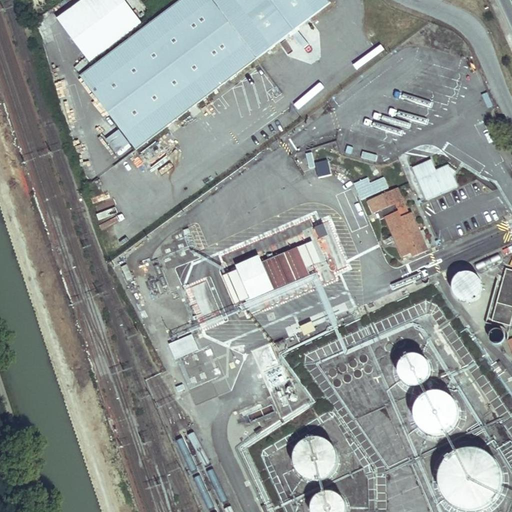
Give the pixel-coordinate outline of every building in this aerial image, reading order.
[(123,0),(82,0),(59,17),(95,65),(76,79),(133,154),(329,7),(323,0),(180,0),(144,27),(123,0)] [(150,162),(163,156),(158,147),(145,153),(150,162)] [(431,162),(414,170),(427,199),(457,186),(452,176),(455,172),(448,167),(436,172),(431,162)] [(368,178),(353,183),(359,200),(389,189),(384,177),(370,182),(368,178)] [(428,251),(412,213),(402,217),(396,204),(403,201),(397,188),(368,201),(374,214),(377,212),(381,220),(386,218),(394,236),(396,240),(403,257),(412,253),(414,257),(428,251)] [(328,235),(324,226),(315,230),(320,239),(328,235)] [(308,269),(322,263),(313,241),(298,248),(298,247),(262,263),(260,256),(237,266),(252,300),(310,275),(308,269)] [(511,270),(506,269),(492,321),(510,326),(511,319),(511,270)] [(250,299),(237,270),(223,276),(236,305),(250,299)] [(461,301),(466,302),(470,302),(474,301),(478,298),(481,295),(483,290),(483,286),(482,281),(480,277),(476,274),(472,272),(468,272),(463,272),(459,274),(456,277),(454,281),(453,286),(453,290),(455,295),(457,298),(461,301)] [(196,307),(210,305),(207,288),(193,290),(196,307)] [(316,331),(312,322),(300,327),(304,336),(316,331)] [(505,335),(503,332),(500,329),(496,329),(493,330),(490,333),(489,336),(490,340),(492,343),(496,344),(499,344),(503,342),(504,339),(505,335)] [(176,360),(199,350),(192,335),(169,345),(176,360)] [(399,346),(401,346),(403,345),(404,343),(403,341),(402,339),(400,338),(398,338),(396,340),(396,342),(396,344),(397,345),(399,346)] [(380,356),(382,355),(383,353),(383,351),(382,349),(381,348),(378,347),(377,348),(375,350),(375,352),(376,354),(378,355),(380,356)] [(427,380),(429,376),(430,371),(430,365),(427,361),(423,357),(419,355),(414,354),(408,355),(404,358),(401,362),(399,367),(399,372),(400,377),(403,381),(408,384),(413,386),(418,386),(423,384),(427,380)] [(360,362),(363,363),(365,363),(367,361),(368,358),(366,356),(364,355),(362,355),(360,357),(359,359),(360,362)] [(383,366),(386,366),(387,365),(388,363),(388,361),(387,359),(385,358),(383,358),(381,360),(380,362),(380,364),(381,365),(383,366)] [(349,366),(351,368),(354,368),(356,367),(357,365),(357,363),(356,361),(354,360),(351,360),(349,361),(349,364),(349,366)] [(506,369),(500,361),(497,363),(503,371),(506,369)] [(343,372),(345,372),(347,370),(347,367),(346,365),(344,364),(341,364),(339,366),(339,368),(339,370),(341,372),(343,372)] [(330,376),(332,377),(334,377),(336,375),(337,373),(336,371),(335,369),(332,369),(330,369),(329,371),(329,374),(330,376)] [(347,383),(349,382),(351,380),(352,378),(351,376),(349,374),(346,374),(344,375),(343,377),(343,380),(345,382),(347,383)] [(334,386),(336,387),(339,387),(340,386),(341,383),(341,381),(339,380),(337,379),(335,380),(333,382),(333,384),(334,386)] [(200,389),(192,391),(195,404),(203,402),(200,389)] [(451,430),(455,425),(458,419),(459,413),(458,406),(455,400),(450,395),(444,392),(438,391),(431,392),(425,394),(420,398),(416,404),(414,410),(415,417),(417,423),(421,429),(426,433),(432,435),(439,435),(445,434),(451,430)] [(322,439),(315,438),(309,439),(303,442),(298,447),(296,453),(294,459),(295,466),(298,472),(302,477),(308,480),(314,482),(321,481),(327,479),(332,475),(336,470),(338,463),(338,457),(336,451),(333,445),(328,441),(322,439)] [(452,505),(457,508),(462,510),(467,511),(472,511),(478,510),(483,509),(488,506),(492,503),(496,499),(499,495),(501,490),(502,485),(503,479),(502,474),(501,469),(498,464),(495,459),(492,456),(487,452),(482,450),(477,448),(472,448),(467,448),(461,449),(456,451),(452,454),(448,458),(444,462),(442,467),(440,472),(439,477),(439,482),(440,488),(442,493),(445,497),(448,501),(452,505)] [(334,492),(329,492),(324,493),(319,495),(316,499),(313,504),(312,509),(312,511),(346,511),(347,507),(345,502),(343,498),(339,494),(334,492)]
